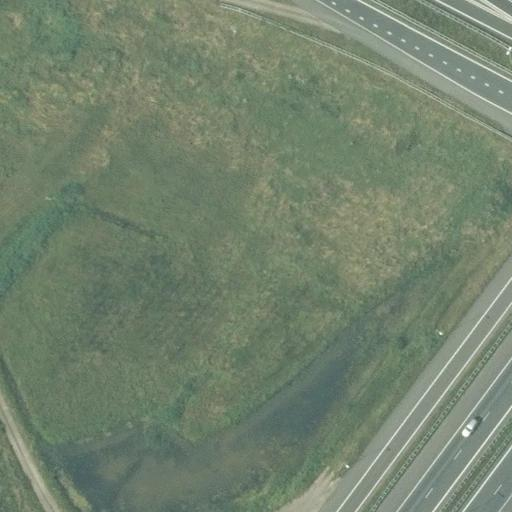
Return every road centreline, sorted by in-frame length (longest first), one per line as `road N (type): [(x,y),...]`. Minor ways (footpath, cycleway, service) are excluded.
road 1 (motorway): [(511,288),(345,511)]
road 2 (motorway): [(340,0),(511,89)]
road 3 (motorway): [(511,380),(413,511)]
road 4 (track): [(237,0),(372,17)]
